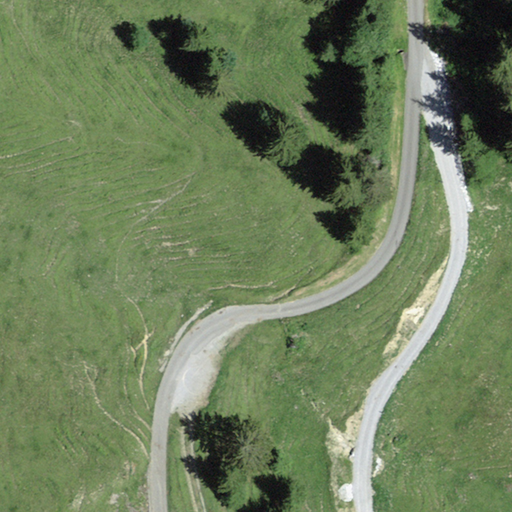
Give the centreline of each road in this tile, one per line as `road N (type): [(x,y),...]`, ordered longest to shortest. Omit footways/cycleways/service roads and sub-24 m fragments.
road 1 (unclassified): [(415,0),(406,179),(394,236),(354,283),(308,305),(237,318),(186,353),(163,399),(160,511)]
road 2 (track): [(364,511),(368,422),(446,292),(461,239),(432,102),(414,80)]
road 3 (track): [(200,511),(172,374)]
